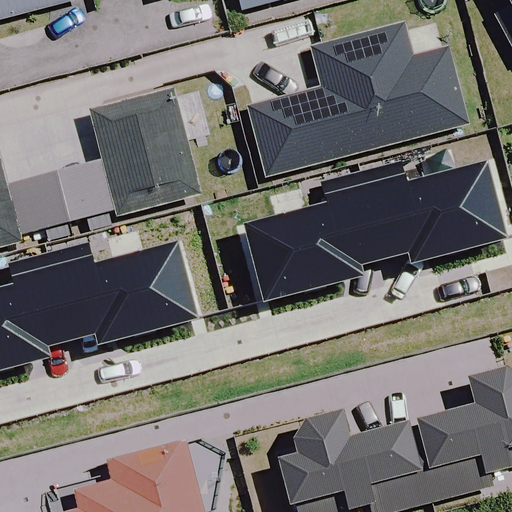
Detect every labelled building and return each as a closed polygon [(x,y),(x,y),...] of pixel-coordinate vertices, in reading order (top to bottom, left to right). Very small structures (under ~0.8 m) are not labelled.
[(0,0),(0,24),(77,4),(75,0),(0,0)] [(239,0),(243,15),(299,0),(239,0)] [(224,111),(208,58),(160,73),(183,150),(110,172),(96,126),(6,154),(29,230),(128,200),(136,228),(209,205),(200,176),(273,153),(257,101),(224,111)] [(412,222),(392,227),(389,214),(330,229),(329,224),(150,268),(169,345),(345,302),(340,283),(402,268),(398,250),(418,245),(412,222)] [(511,382),(511,348),(464,361),(473,394),(511,382)] [(444,408),(432,358),(324,385),(345,465),(428,444),(420,414),(444,408)] [(194,511),(177,444),(103,462),(109,486),(69,496),(73,511),(194,511)]
